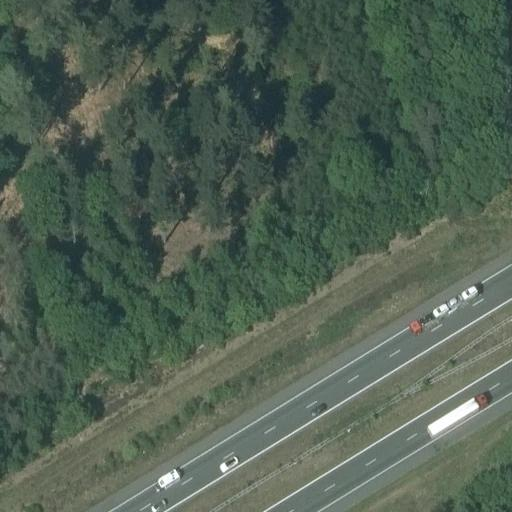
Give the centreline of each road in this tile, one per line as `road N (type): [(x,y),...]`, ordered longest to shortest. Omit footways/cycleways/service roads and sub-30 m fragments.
road 1 (track): [(0,443),(78,405),(68,351),(77,344),(182,309),(218,285),(350,233),(386,206),(400,121),(395,88),(357,0)]
road 2 (motorway): [(511,287),(148,511)]
road 3 (motorway): [(302,511),(511,382)]
